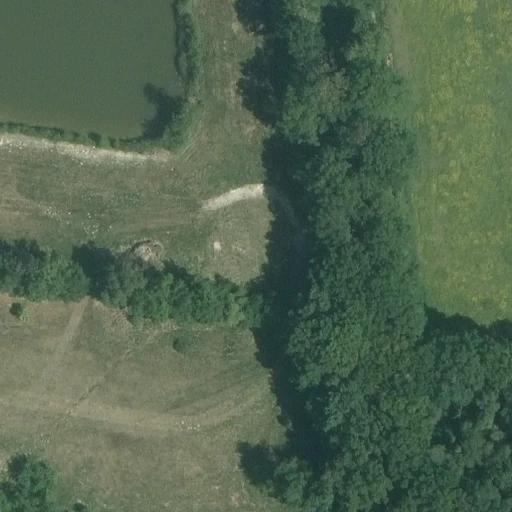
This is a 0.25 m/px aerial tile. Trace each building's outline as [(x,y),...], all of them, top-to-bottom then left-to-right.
[(263,0),(242,0),(244,18),(264,17),(263,0)] [(266,53),(267,34),(248,33),(247,53),(266,53)] [(268,85),(255,88),(258,101),(271,98),(268,85)] [(254,225),(255,256),(277,255),(275,224),(254,225)] [(106,242),(106,262),(126,262),(127,242),(106,242)] [(69,265),(69,245),(50,244),(49,264),(69,265)] [(235,271),(236,254),(216,254),(215,287),(258,288),(259,272),(235,271)] [(178,357),(192,361),(199,330),(185,327),(178,357)] [(237,335),(237,356),(262,357),(263,335),(237,335)] [(295,443),(302,459),(320,451),(314,435),(295,443)] [(24,468),(35,472),(42,455),(32,451),(24,468)] [(53,511),(66,511),(69,505),(57,501),(53,511)]
